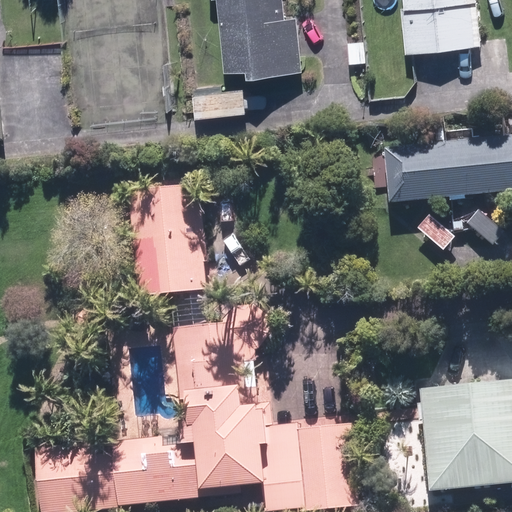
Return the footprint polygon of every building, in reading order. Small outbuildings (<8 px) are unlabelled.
[(223,0),(231,68),(258,65),(259,71),(307,66),(302,14),(289,15),(287,0),(223,0)] [(411,0),(412,5),(406,5),(411,50),(484,42),(478,0),(411,0)] [(0,135),(9,135),(2,66),(0,65),(0,135)] [(202,116),(252,110),(249,85),(199,90),(202,116)] [(511,134),(391,147),(397,202),(511,190),(511,134)] [(207,182),(134,189),(145,294),(212,287),(210,262),(215,262),(207,182)] [(462,233),(434,210),(421,227),(449,250),(462,233)] [(45,446),(51,511),(76,509),(76,511),(89,511),(89,508),(250,492),(249,483),(268,481),(271,510),(307,506),(307,510),(363,504),(355,422),(298,427),(300,446),(274,449),(273,440),(277,440),(273,405),(268,406),(266,384),(252,386),(250,360),(262,359),(258,319),(181,327),(188,397),(200,396),(202,415),(193,416),(196,441),(172,444),(171,434),(45,446)] [(511,377),(430,385),(439,488),(511,481),(511,377)]
